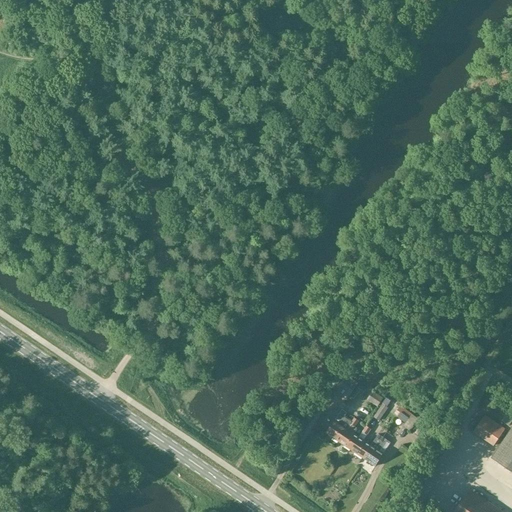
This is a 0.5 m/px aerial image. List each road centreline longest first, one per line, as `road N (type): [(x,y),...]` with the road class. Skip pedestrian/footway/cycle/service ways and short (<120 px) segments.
road 1 (track): [(511,45),(395,254),(309,346),(232,470)]
road 2 (track): [(161,259),(190,252),(316,145),(407,0)]
road 3 (track): [(162,281),(152,193),(89,76)]
road 4 (secondary): [(265,511),(98,399)]
road 5 (track): [(208,0),(159,28),(75,41)]
road 6 (unclassified): [(162,281),(160,310),(98,399)]
